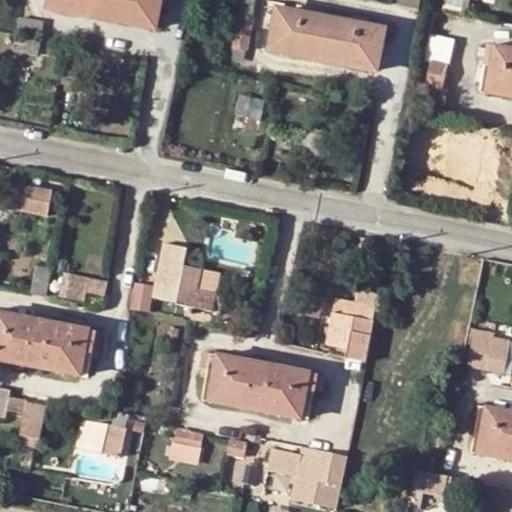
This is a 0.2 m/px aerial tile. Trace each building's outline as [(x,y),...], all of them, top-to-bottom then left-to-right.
[(155,30),(160,0),(51,0),(50,9),(155,30)] [(385,32),(278,11),(270,52),(377,74),(385,32)] [(255,19),(242,16),(236,50),(249,52),(255,19)] [(45,24),(21,20),(18,34),(42,38),(45,24)] [(453,44),(427,39),(422,62),(433,64),(429,83),(420,82),(415,105),(442,110),(446,93),(443,92),(453,44)] [(40,45),(16,40),(14,54),(38,58),(40,45)] [(511,50),(498,48),(490,46),(481,92),(488,94),(511,98),(511,50)] [(80,68),(67,65),(63,85),(75,88),(80,68)] [(58,213),(60,185),(16,182),(14,210),(58,213)] [(201,274),(181,269),(173,309),(211,317),(214,297),(197,293),(201,274)] [(105,297),(107,284),(92,281),(90,293),(105,297)] [(328,316),(370,324),(373,308),(331,301),(328,316)] [(0,313),(0,361),(82,378),(87,379),(96,332),(90,331),(0,313)] [(362,366),(370,324),(328,316),(323,348),(342,352),(341,357),(340,362),(349,363),(362,366)] [(470,341),(465,370),(482,374),(489,343),(470,341)] [(490,341),(489,343),(482,374),(482,377),(500,381),(501,376),(505,377),(508,363),(504,362),(508,345),(490,341)] [(220,356),(212,354),(202,400),(210,402),(301,420),(309,422),(318,375),(310,374),(220,356)] [(0,412),(8,414),(8,412),(11,399),(13,390),(0,387),(0,412)] [(29,402),(26,417),(40,421),(45,397),(30,394),(29,402)] [(29,402),(11,399),(8,412),(22,415),(18,439),(36,442),(40,421),(26,417),(29,402)] [(511,412),(488,408),(480,407),(471,453),(479,454),(511,460),(511,412)] [(123,434),(102,430),(97,457),(117,461),(123,434)] [(202,448),(204,436),(178,431),(176,443),(202,448)] [(219,469),(227,442),(212,437),(203,465),(219,469)] [(244,458),(247,445),(231,441),(228,453),(244,458)] [(303,457),(273,450),(268,472),(298,479),(294,503),(336,511),(337,511),(349,457),(305,449),(303,457)] [(415,491),(444,497),(447,485),(448,477),(442,476),(419,472),(415,491)] [(463,488),(447,485),(444,497),(461,500),(463,488)] [(504,511),(509,493),(479,488),(473,511),(504,511)]
